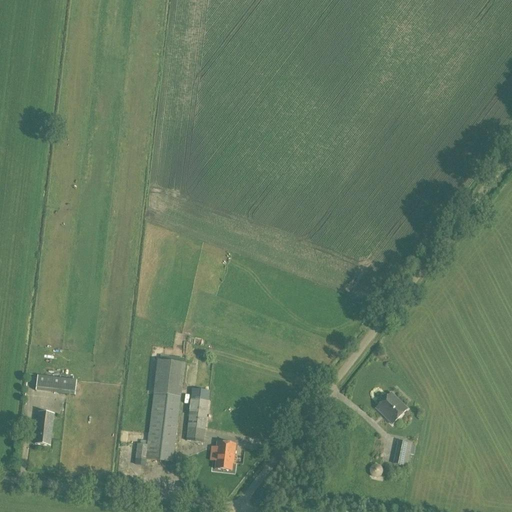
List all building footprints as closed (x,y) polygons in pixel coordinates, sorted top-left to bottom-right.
[(61,378),(60,394),(75,396),(77,380),(61,378)] [(137,445),(135,459),(173,464),(181,396),(153,393),(147,446),(137,445)] [(392,426),(407,410),(391,394),(376,410),(392,426)] [(191,398),(186,439),(204,441),(209,400),(191,398)] [(50,447),(52,432),(54,416),(38,414),(35,445),(50,447)] [(406,468),(411,446),(398,443),(393,465),(406,468)] [(216,462),(215,470),(232,472),(233,464),(234,464),(236,446),(217,444),(216,448),(211,447),(210,462),(216,462)] [(369,471),(369,472),(369,474),(370,475),(370,476),(371,477),(372,478),(373,479),(375,479),(376,479),(378,479),(379,478),(380,478),(381,477),(382,476),(383,475),(383,473),(383,472),(383,471),(382,469),(382,468),(381,467),(380,466),(379,466),(377,465),(376,465),(374,465),(373,466),(372,466),(371,467),(370,468),(370,470),(369,471)]
